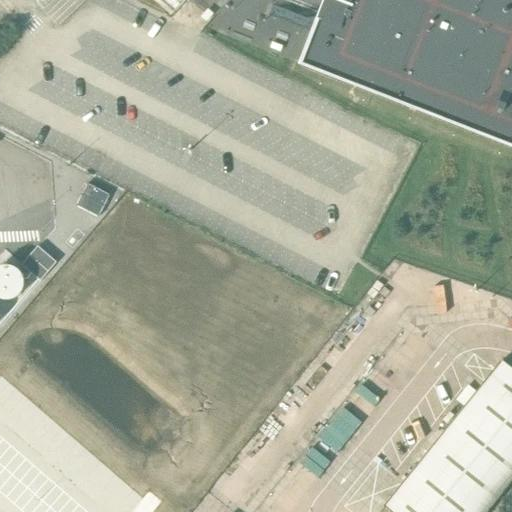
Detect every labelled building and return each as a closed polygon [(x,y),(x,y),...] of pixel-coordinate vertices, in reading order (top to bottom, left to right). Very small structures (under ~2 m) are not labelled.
[(56,20),(87,1),(86,0),(49,0),(45,3),(56,20)] [(322,17),(303,64),(511,145),(511,0),(356,0),(346,26),(322,17)] [(89,184),(78,206),(100,217),(111,195),(89,184)] [(125,197),(18,340),(213,485),(337,318),(273,271),(265,282),(200,234),(191,246),(125,197)] [(38,246),(22,264),(41,281),(57,262),(38,246)] [(0,297),(1,298),(3,298),(4,299),(6,299),(7,300),(9,300),(10,300),(12,299),(13,299),(15,298),(16,298),(17,297),(19,296),(20,295),(21,294),(22,293),(23,291),(24,290),(25,288),(25,287),(25,285),(26,284),(26,282),(25,281),(25,279),(25,277),(24,276),(24,275),(23,273),(22,272),(21,271),(20,270),(19,269),(18,268),(16,267),(15,266),(14,266),(13,266),(12,265),(10,265),(9,265),(8,265),(7,265),(5,265),(4,265),(2,266),(1,266),(0,267),(0,266),(0,297)] [(411,324),(381,360),(398,374),(428,338),(411,324)] [(511,367),(502,360),(384,506),(391,511),(487,511),(511,482),(511,367)] [(376,369),(356,392),(372,406),(392,383),(376,369)] [(108,511),(125,489),(4,399),(0,404),(0,511),(108,511)] [(347,400),(265,505),(273,511),(289,511),(365,415),(347,400)]
